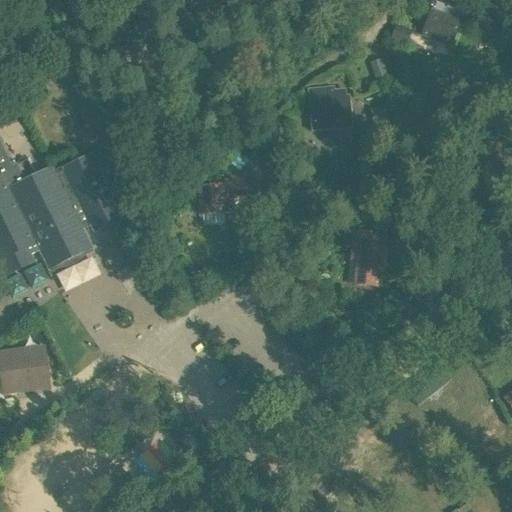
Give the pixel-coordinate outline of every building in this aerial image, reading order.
[(450,47),(459,23),(431,12),(422,36),(450,47)] [(393,26),(388,38),(404,44),(408,32),(393,26)] [(120,57),(109,58),(111,79),(147,76),(145,49),(120,51),(120,57)] [(334,88),(306,90),(311,134),(352,130),(349,96),(346,96),(345,90),(334,91),(334,88)] [(433,116),(407,132),(415,145),(441,129),(433,116)] [(502,192),(509,166),(495,162),(499,148),(476,142),(472,156),(478,158),(471,184),(502,192)] [(0,145),(0,266),(6,278),(34,264),(30,257),(39,252),(48,271),(91,250),(86,240),(82,231),(89,228),(93,235),(123,220),(91,155),(62,170),(61,168),(54,172),(52,168),(24,181),(16,165),(10,167),(0,145)] [(230,185),(198,189),(201,216),(220,213),(235,211),(234,206),(237,205),(236,200),(246,198),(243,177),(229,179),(230,185)] [(379,285),(384,236),(357,232),(351,282),(379,285)] [(275,260),(285,254),(278,241),(267,247),(275,260)] [(467,328),(456,336),(464,346),(475,337),(467,328)] [(48,388),(43,350),(0,355),(0,376),(1,377),(3,394),(48,388)] [(440,397),(430,405),(439,416),(449,408),(440,397)] [(374,478),(373,492),(386,493),(387,480),(374,478)]
